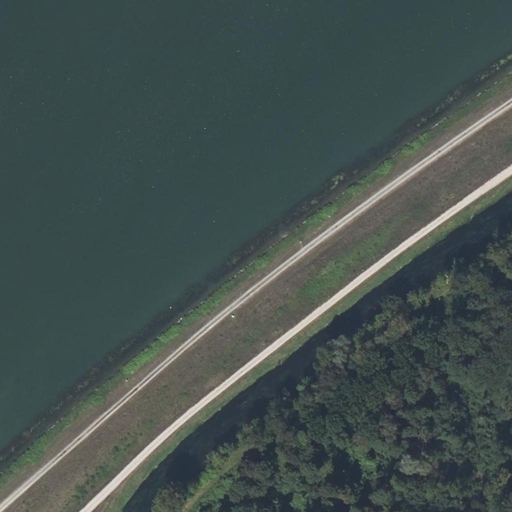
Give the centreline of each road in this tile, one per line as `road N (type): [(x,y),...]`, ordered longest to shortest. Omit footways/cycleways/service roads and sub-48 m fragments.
road 1 (track): [(2,511),(176,355),(511,103)]
road 2 (track): [(80,511),(299,321),(511,166)]
road 3 (track): [(511,268),(224,511)]
